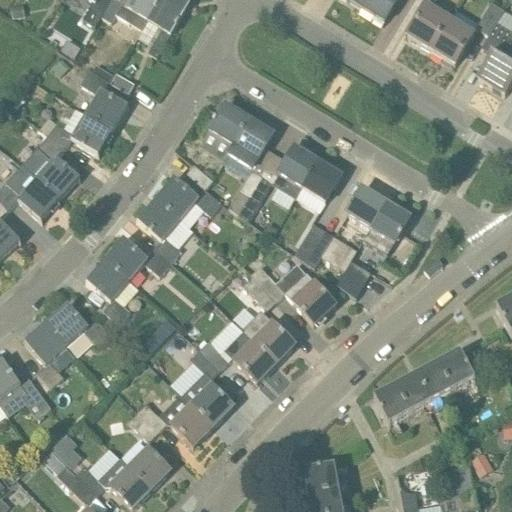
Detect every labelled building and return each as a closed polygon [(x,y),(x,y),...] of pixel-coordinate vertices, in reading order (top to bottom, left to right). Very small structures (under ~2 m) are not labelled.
[(101,21),(114,0),(72,0),(92,12),(91,15),(101,21)] [(147,27),(163,0),(114,0),(101,21),(112,28),(116,21),(142,36),(147,27)] [(172,0),(163,0),(147,27),(161,36),(148,58),(156,63),(189,10),(172,0)] [(339,0),(361,13),(368,0),(339,0)] [(368,0),(361,13),(384,27),(400,0),(368,0)] [(22,7),(9,10),(12,23),(25,20),(22,7)] [(489,41),(496,29),(504,16),(491,8),(476,33),(489,41)] [(431,55),(450,23),(427,9),(407,41),(431,55)] [(450,23),(431,55),(455,70),(474,37),(450,23)] [(511,38),(496,29),(489,41),(483,50),(495,57),(478,84),(505,100),(511,87),(511,64),(510,63),(511,58),(511,38)] [(62,63),(52,73),(59,80),(69,70),(62,63)] [(115,80),(96,69),(91,77),(93,78),(108,87),(111,88),(115,80)] [(102,96),(108,87),(90,76),(81,91),(97,100),(85,119),(113,136),(128,112),(102,96)] [(115,80),(111,88),(129,99),(135,88),(117,77),(115,80)] [(227,161),(249,125),(225,110),(209,137),(208,137),(200,152),(224,165),(227,161)] [(98,161),(113,136),(85,119),(74,138),(57,129),(55,131),(50,126),(44,131),(50,137),(47,140),(65,155),(72,146),(98,161)] [(250,175),(251,176),(252,175),(265,153),(273,139),(249,125),(227,161),(250,175)] [(58,163),(65,155),(47,140),(37,153),(52,167),(37,184),(61,205),(80,184),(58,163)] [(295,152),(272,189),(295,203),(318,166),(295,152)] [(318,166),(295,203),(296,204),(301,194),(324,208),(341,180),(318,166)] [(186,179),(205,194),(213,185),(212,184),(215,180),(205,172),(202,176),(194,169),(186,179)] [(18,205),(41,227),(61,205),(37,184),(22,170),(6,187),(0,193),(0,206),(9,215),(18,205)] [(238,220),(261,182),(251,176),(247,183),(239,196),(228,214),(238,220)] [(272,189),(261,182),(238,220),(248,225),(249,223),(272,189)] [(210,221),(221,207),(205,194),(198,203),(174,183),(156,205),(181,226),(196,208),(210,221)] [(370,235),(386,208),(362,193),(346,220),(370,235)] [(166,243),(181,226),(156,205),(137,227),(161,247),(154,255),(171,269),(179,275),(189,263),(166,243)] [(0,225),(9,215),(0,206),(0,266),(21,247),(0,225)] [(370,235),(394,250),(410,223),(386,208),(370,235)] [(268,227),(262,236),(272,242),(278,233),(268,227)] [(305,266),(324,235),(313,228),(294,260),(305,266)] [(334,242),(324,235),(305,266),(315,273),(321,262),(334,242)] [(357,256),(334,242),(321,262),(345,277),(357,256)] [(171,269),(154,255),(147,263),(124,243),(105,266),(130,287),(145,269),(160,282),(171,269)] [(357,256),(345,277),(365,289),(378,269),(357,256)] [(115,304),(130,287),(105,266),(86,288),(110,308),(103,316),(120,330),(131,317),(115,304)] [(251,280),(252,281),(276,307),(286,299),(292,306),(314,330),(335,311),(313,287),(314,286),(307,277),(306,278),(297,269),(275,289),(260,271),(251,280)] [(267,316),(276,307),(252,281),(243,290),(267,316)] [(511,304),(496,313),(511,341),(511,340),(511,304)] [(98,352),(111,341),(96,324),(88,332),(68,310),(47,329),(67,352),(85,337),(98,352)] [(242,337),(276,369),(294,350),(271,327),(272,325),(261,315),(243,333),(245,335),(242,337)] [(233,325),(214,345),(224,355),(243,335),(233,325)] [(50,368),(67,352),(47,329),(25,348),(45,371),(37,378),(51,394),(64,383),(50,368)] [(257,388),(276,369),(242,337),(224,356),(233,365),(234,365),(257,388)] [(198,356),(219,377),(229,367),(208,346),(198,356)] [(212,384),(219,377),(198,356),(190,364),(204,378),(181,401),(190,410),(190,409),(213,432),(233,412),(212,391),(215,388),(212,384)] [(374,405),(389,433),(476,387),(461,359),(374,405)] [(0,366),(0,408),(16,396),(36,423),(51,412),(30,383),(20,390),(2,365),(0,366)] [(137,417),(158,438),(167,429),(146,409),(137,417)] [(170,430),(193,452),(213,432),(190,409),(190,410),(170,430)] [(149,448),(158,438),(137,417),(128,427),(149,448)] [(66,439),(51,454),(71,473),(75,469),(81,463),(72,454),(68,450),(73,445),(66,439)] [(129,471),(151,494),(170,476),(147,453),(129,471)] [(482,458),(470,466),(480,481),(492,473),(482,458)] [(133,511),(151,494),(129,471),(120,463),(98,485),(84,471),(75,480),(96,501),(105,492),(108,494),(110,491),(131,511),(133,511)] [(19,464),(7,471),(14,482),(25,475),(19,464)] [(476,511),(473,494),(469,468),(444,476),(445,488),(440,506),(440,511),(476,511)] [(87,510),(96,501),(75,480),(66,471),(65,470),(58,477),(56,480),(87,510)] [(304,478),(309,511),(342,511),(335,472),(304,478)] [(440,511),(440,506),(421,508),(417,509),(416,498),(405,497),(404,493),(400,492),(403,511),(440,511)] [(0,501),(0,511),(8,511),(9,511),(0,501)]
